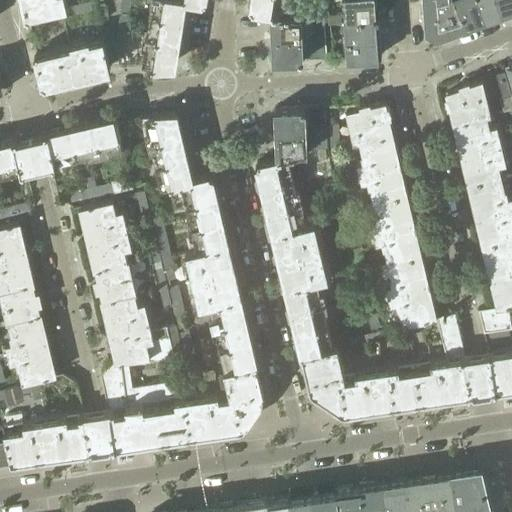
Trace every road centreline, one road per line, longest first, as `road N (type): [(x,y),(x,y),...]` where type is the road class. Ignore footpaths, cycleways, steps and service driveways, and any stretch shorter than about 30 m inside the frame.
road 1 (residential): [(24,108),(110,481)]
road 2 (residential): [(295,453),(218,84)]
road 3 (residential): [(408,72),(490,425)]
road 4 (tertiary): [(490,425),(295,453)]
road 5 (residential): [(24,108),(218,84)]
road 6 (residential): [(218,84),(408,72)]
road 7 (tertiary): [(295,453),(110,481)]
